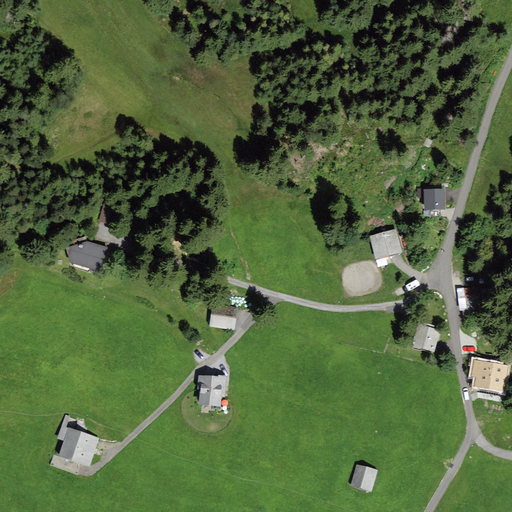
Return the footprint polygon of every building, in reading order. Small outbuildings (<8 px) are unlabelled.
[(443,192),(423,193),(424,214),(444,213),(443,192)] [(394,239),(371,244),(375,263),(399,257),(394,239)] [(85,243),(66,249),(66,267),(97,274),(105,248),(85,243)] [(476,288),(461,290),(463,318),(478,317),(476,288)] [(234,310),(211,307),(207,329),(231,333),(234,310)] [(441,332),(417,324),(410,347),(434,355),(441,332)] [(508,371),(477,364),(471,388),(502,396),(508,371)] [(224,380),(198,379),(197,407),(223,408),(224,380)] [(95,446),(65,436),(56,462),(86,472),(95,446)] [(374,475),(355,468),(348,488),(366,495),(374,475)]
